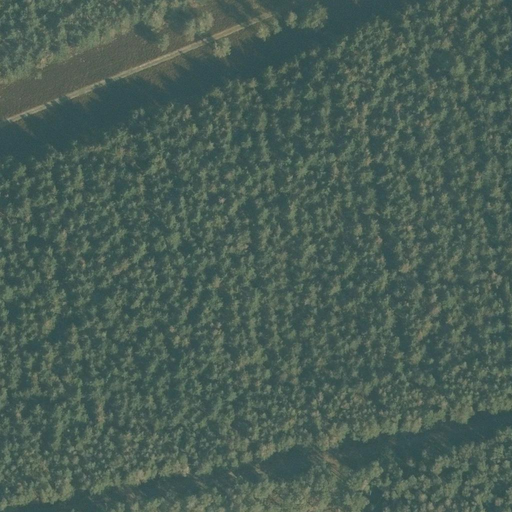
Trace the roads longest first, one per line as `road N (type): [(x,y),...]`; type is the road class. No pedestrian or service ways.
road 1 (track): [(36,511),(511,418)]
road 2 (track): [(0,122),(303,0)]
